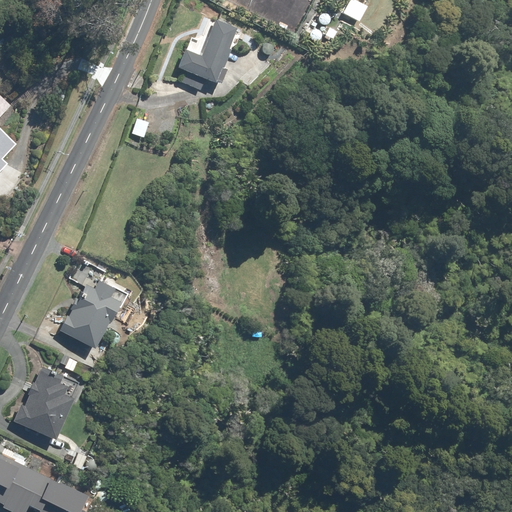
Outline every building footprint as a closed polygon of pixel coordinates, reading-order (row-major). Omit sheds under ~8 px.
[(226,0),(292,34),(310,0),(226,0)] [(208,86),(231,30),(210,21),(195,58),(178,51),(170,70),(208,86)] [(193,86),(146,74),(135,120),(131,119),(127,135),(141,139),(145,123),(181,132),(193,86)] [(0,168),(3,165),(0,162),(0,158),(9,147),(0,139),(0,114),(6,107),(0,101),(0,168)] [(61,317),(53,332),(86,351),(113,305),(103,299),(108,291),(93,282),(89,290),(81,285),(75,295),(74,294),(65,310),(67,311),(63,318),(61,317)] [(19,407),(16,406),(7,423),(47,442),(67,401),(57,396),(60,389),(53,385),(56,378),(36,369),(29,385),(27,384),(21,395),(23,397),(19,407)] [(81,457),(74,454),(68,467),(75,470),(81,457)] [(0,511),(16,511),(19,508),(27,511),(68,511),(75,500),(46,485),(46,486),(40,483),(41,481),(0,459),(0,511)]
